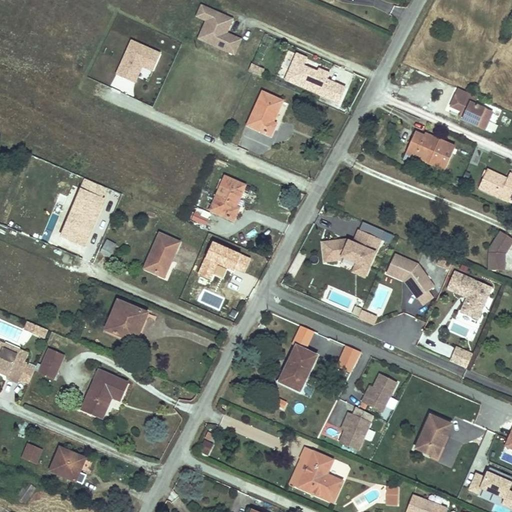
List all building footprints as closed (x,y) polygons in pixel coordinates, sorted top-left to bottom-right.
[(227,30),(231,20),(200,7),(196,17),(206,21),(210,23),(203,41),(234,55),(240,40),(226,34),(223,33),(225,29),(227,30)] [(203,41),(210,23),(206,21),(198,39),(203,41)] [(153,73),(162,53),(133,40),(118,74),(136,83),(143,68),(153,73)] [(304,66),(307,58),(297,54),(290,71),(300,75),(296,83),(339,102),(345,87),(327,79),(330,73),(319,68),(317,72),(304,66)] [(263,71),(251,66),(248,72),(252,73),(260,77),(263,71)] [(296,83),(300,75),(290,71),(286,79),(296,83)] [(252,75),(249,85),(258,87),(260,77),(252,75)] [(472,98),(453,90),(446,108),(461,115),(458,122),(472,128),(476,118),(484,122),(487,114),(468,105),(472,98)] [(264,91),(249,124),(272,135),(276,126),(273,125),(284,100),(264,91)] [(295,125),(307,129),(310,121),(298,117),(295,125)] [(434,141),(420,134),(418,138),(428,143),(427,145),(432,147),(434,141)] [(418,138),(411,135),(403,154),(442,171),(451,148),(434,141),(432,147),(427,145),(428,143),(418,138)] [(251,152),(263,155),(267,141),(256,138),(251,152)] [(475,186),(500,198),(506,187),(511,190),(511,189),(511,173),(504,170),(500,177),(498,181),(493,179),(495,175),(484,169),(475,186)] [(225,176),(211,209),(234,219),(238,211),(235,209),(246,185),(225,176)] [(80,193),(103,203),(108,192),(85,182),(80,193)] [(80,193),(60,239),(84,249),(103,203),(80,193)] [(204,229),(207,221),(193,215),(190,222),(204,229)] [(353,241),(347,238),(321,242),(323,261),(350,258),(356,261),(352,271),(366,277),(384,240),(390,243),(393,236),(364,222),(360,230),(359,230),(353,241)] [(161,234),(146,268),(165,277),(181,243),(161,234)] [(490,251),(503,254),(511,240),(500,234),(490,251)] [(110,258),(117,243),(107,238),(100,253),(110,258)] [(252,258),(213,241),(198,274),(213,281),(215,274),(224,278),(228,268),(234,271),(235,269),(246,273),(252,258)] [(503,254),(490,251),(489,268),(503,269),(503,254)] [(434,288),(418,266),(394,256),(386,274),(402,281),(404,278),(407,279),(415,291),(412,293),(417,300),(428,293),(434,288)] [(452,263),(441,258),(437,266),(448,272),(452,263)] [(477,321),(491,290),(454,273),(447,290),(467,299),(470,301),(469,304),(465,302),(460,313),(477,321)] [(415,291),(407,279),(404,278),(402,281),(404,282),(412,293),(415,291)] [(422,306),(432,299),(428,293),(418,300),(422,306)] [(119,300),(106,330),(135,342),(148,312),(119,300)] [(239,313),(233,310),(230,317),(236,320),(239,313)] [(364,313),(359,311),(356,318),(361,320),(364,313)] [(375,318),(364,313),(361,320),(372,325),(375,318)] [(33,334),(37,326),(29,323),(26,331),(33,334)] [(42,338),(45,330),(37,326),(33,334),(42,338)] [(447,354),(449,345),(437,342),(434,351),(447,354)] [(24,366),(29,356),(19,352),(17,357),(3,351),(5,346),(0,343),(0,370),(9,375),(8,378),(7,381),(18,386),(20,382),(29,386),(34,373),(35,372),(26,368),(27,367),(24,366)] [(350,379),(361,350),(345,344),(334,373),(350,379)] [(17,357),(19,352),(5,346),(3,351),(17,357)] [(298,347),(280,382),(300,391),(317,356),(298,347)] [(475,355),(457,348),(451,361),(469,369),(475,355)] [(54,382),(64,358),(50,351),(42,368),(38,366),(35,372),(34,373),(39,375),(54,382)] [(9,375),(0,370),(0,375),(8,378),(9,375)] [(99,370),(83,408),(103,416),(111,395),(120,399),(127,382),(99,370)] [(383,412),(399,383),(382,374),(375,387),(370,396),(367,394),(363,401),(383,412)] [(392,396),(388,405),(395,408),(399,399),(392,396)] [(287,403),(280,400),(278,406),(285,409),(287,403)] [(370,423),(373,417),(357,410),(353,417),(370,423)] [(353,417),(349,416),(345,423),(348,424),(345,433),(339,445),(359,453),(364,440),(368,430),(371,424),(370,423),(353,417)] [(431,416),(415,450),(430,457),(434,458),(439,447),(443,449),(452,425),(431,416)] [(375,433),(368,430),(364,440),(371,443),(375,433)] [(198,451),(208,456),(214,444),(204,439),(198,451)] [(41,450),(28,445),(21,459),(35,465),(41,450)] [(304,448),(288,484),(296,488),(314,452),(304,448)] [(51,473),(84,486),(95,460),(75,452),(74,454),(61,449),(51,473)] [(314,452),(296,488),(330,504),(340,484),(325,477),(332,461),(314,452)] [(511,455),(505,453),(502,460),(511,463),(511,455)] [(489,472),(487,471),(485,476),(476,473),(469,490),(478,494),(481,489),(504,498),(501,503),(511,507),(511,491),(509,490),(511,482),(511,476),(491,468),(489,472)] [(16,499),(28,484),(22,479),(10,495),(16,499)] [(28,484),(16,499),(27,506),(37,490),(28,484)] [(446,511),(448,508),(413,494),(407,509),(405,511),(446,511)] [(397,505),(397,496),(385,496),(385,505),(397,505)] [(354,500),(345,506),(348,511),(357,511),(361,510),(354,500)]
